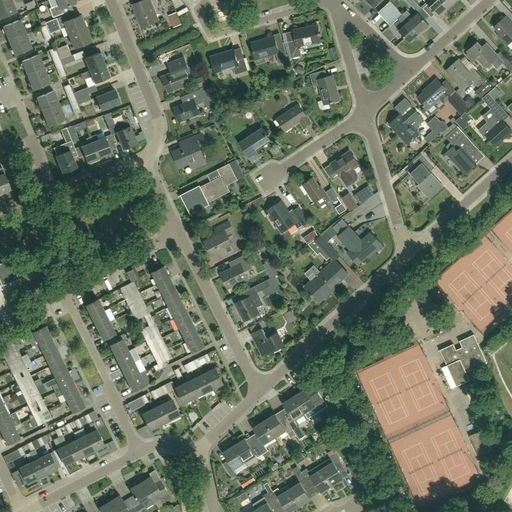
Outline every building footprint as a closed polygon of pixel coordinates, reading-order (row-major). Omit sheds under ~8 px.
[(14,4),(12,0),(0,0),(0,17),(16,11),(14,4)] [(74,0),(56,0),(59,5),(49,9),(53,18),(64,13),(62,8),(76,3),(74,0)] [(141,27),(158,20),(150,0),(144,0),(133,5),(141,27)] [(421,8),(413,0),(405,0),(418,13),(418,14),(416,12),(412,16),(407,11),(403,15),(419,34),(424,30),(426,31),(430,27),(429,26),(429,25),(425,20),(430,16),(421,7),(421,8)] [(448,8),(441,0),(423,0),(438,16),(448,8)] [(410,43),(419,34),(403,15),(390,1),(378,13),(383,19),(389,13),(392,17),(389,20),(393,24),(398,19),(404,26),(399,31),(410,43)] [(81,15),(64,22),(69,35),(86,28),(81,15)] [(173,28),(176,27),(181,25),(177,16),(172,18),(170,19),(173,28)] [(502,35),(500,37),(507,45),(511,41),(511,24),(505,17),(494,27),(502,35)] [(26,33),(23,27),(20,19),(3,26),(6,33),(9,40),(12,47),(15,54),(31,47),(29,40),(26,33)] [(56,19),(45,23),(46,25),(49,34),(61,29),(56,19)] [(42,27),(40,28),(42,32),(46,42),(51,40),(52,39),(49,34),(46,25),(42,27)] [(321,42),(318,25),(293,30),(295,40),(287,41),(291,58),(301,56),(299,46),(321,42)] [(86,28),(69,35),(75,48),(91,41),(86,28)] [(253,50),(256,59),(257,65),(266,62),(265,56),(276,53),(279,63),(288,60),(283,43),(276,45),(274,37),(252,44),(254,50),(253,50)] [(467,51),(468,53),(466,55),(472,62),(477,58),(486,68),(486,69),(488,71),(494,65),(497,68),(504,62),(486,43),(481,48),(477,43),(467,51)] [(67,45),(55,49),(60,60),(71,56),(67,45)] [(55,48),(49,50),(54,63),(56,67),(60,78),(66,76),(62,66),(60,60),(55,49),(55,48)] [(235,75),(248,71),(244,58),(237,60),(234,49),(210,56),(215,72),(233,67),(235,75)] [(100,53),(85,59),(90,70),(90,71),(105,65),(100,53)] [(45,68),(42,62),(39,55),(22,61),(25,69),(28,75),(31,82),(34,89),(50,82),(47,75),(45,68)] [(71,56),(60,60),(62,66),(75,60),(73,55),(71,56)] [(161,77),(168,93),(190,83),(184,68),(188,67),(184,57),(167,64),(171,73),(161,77)] [(485,81),(481,77),(473,68),(469,71),(458,59),(447,69),(456,80),(457,79),(460,82),(458,85),(462,89),(472,80),(479,87),(485,81)] [(83,80),(92,77),(95,83),(110,77),(105,65),(90,71),(90,70),(81,74),(83,80)] [(326,70),(310,74),(311,77),(313,83),(314,86),(319,85),(324,100),(318,102),(319,106),(319,107),(320,108),(321,109),(323,110),(326,110),(330,108),(329,103),(340,100),(333,75),(328,77),(326,70)] [(419,101),(427,110),(439,99),(444,104),(448,101),(446,99),(451,95),(436,78),(427,87),(428,89),(419,97),(421,100),(419,101)] [(485,82),(479,88),(486,94),(492,88),(485,82)] [(94,85),(73,93),(75,99),(88,94),(97,90),(94,85)] [(199,88),(200,89),(189,94),(192,100),(174,108),(180,121),(200,113),(196,104),(206,101),(211,98),(206,86),(199,88)] [(96,97),(101,110),(120,103),(115,90),(96,97)] [(40,105),(43,112),(46,118),(49,125),(65,119),(62,112),(59,105),(57,98),(54,91),(37,98),(40,105)] [(448,101),(461,116),(470,108),(455,91),(451,95),(446,99),(448,101)] [(503,109),(495,100),(488,93),(482,98),(489,106),(497,115),(503,109)] [(88,94),(75,99),(77,105),(91,100),(88,94)] [(277,119),(285,131),(300,122),(304,128),(312,123),(300,104),(277,119)] [(401,114),(389,124),(407,144),(419,134),(415,129),(424,121),(412,108),(403,116),(401,114)] [(109,113),(103,115),(108,127),(114,124),(109,113)] [(485,137),(486,135),(496,146),(511,131),(511,130),(502,120),(501,121),(496,116),(479,130),(485,137)] [(109,128),(109,130),(111,136),(117,133),(123,148),(136,143),(127,119),(120,122),(114,124),(108,127),(109,128)] [(442,133),(443,133),(449,127),(448,126),(443,121),(440,121),(435,125),(441,132),(442,133)] [(66,128),(72,143),(79,140),(75,130),(85,126),(83,122),(73,126),(66,128)] [(470,156),(478,149),(463,132),(458,126),(457,126),(454,123),(449,127),(443,133),(446,137),(445,137),(450,143),(446,147),(449,150),(447,152),(449,155),(447,156),(455,165),(456,164),(465,174),(477,163),(470,156)] [(61,130),(67,145),(72,143),(66,128),(61,130)] [(239,143),(252,162),(260,157),(256,151),(270,141),(262,128),(239,143)] [(435,128),(424,138),(428,143),(440,133),(435,128)] [(186,147),(182,149),(173,152),(179,167),(189,163),(194,161),(197,166),(206,162),(202,154),(201,155),(196,145),(199,144),(205,142),(201,134),(184,141),(186,147)] [(91,137),(100,158),(112,153),(105,136),(98,139),(96,135),(91,137)] [(88,163),(88,162),(88,164),(99,160),(98,158),(100,158),(91,137),(86,139),(87,141),(80,144),(88,163)] [(72,158),(67,145),(61,147),(60,145),(54,148),(63,172),(76,167),(72,158)] [(345,184),(348,182),(350,185),(355,182),(357,180),(358,178),(358,175),(357,173),(354,168),(359,164),(350,151),(331,164),(340,176),(341,177),(345,184)] [(444,186),(431,171),(435,167),(423,154),(413,162),(418,167),(411,174),(420,184),(418,185),(430,199),(444,186)] [(236,160),(228,164),(218,169),(222,176),(198,188),(199,189),(194,192),(193,189),(181,195),(189,212),(230,192),(226,186),(230,184),(238,180),(237,180),(245,176),(236,160)] [(2,168),(0,169),(0,193),(11,189),(4,172),(2,168)] [(316,202),(320,208),(330,200),(331,201),(338,197),(332,188),(325,192),(321,186),(319,187),(313,177),(302,185),(314,203),(316,202)] [(362,190),(354,195),(360,204),(368,199),(362,190)] [(349,193),(342,198),(350,211),(358,206),(349,193)] [(281,201),(266,211),(273,221),(274,220),(282,232),(296,223),(299,228),(303,225),(304,225),(309,222),(299,207),(294,210),(295,212),(290,215),(281,201)] [(342,203),(335,208),(339,214),(346,209),(342,203)] [(215,229),(218,235),(205,242),(211,256),(218,252),(222,259),(236,252),(226,232),(233,229),(229,222),(215,229)] [(369,258),(375,252),(383,245),(371,232),(362,241),(349,227),(338,237),(350,251),(348,253),(358,264),(367,256),(369,258)] [(261,238),(253,235),(251,242),(259,245),(261,238)] [(336,260),(340,256),(320,235),(314,240),(308,244),(318,255),(322,250),(329,258),(330,257),(334,261),(305,287),(320,303),(331,293),(330,292),(349,275),(336,260)] [(232,267),(220,273),(228,289),(248,278),(245,271),(252,267),(246,254),(242,256),(230,262),(232,267)] [(0,285),(1,284),(2,286),(19,279),(11,259),(0,263),(0,285)] [(163,267),(151,273),(157,284),(169,278),(163,267)] [(132,270),(126,273),(131,283),(133,282),(137,280),(132,270)] [(257,293),(271,286),(278,283),(275,276),(253,287),(257,293)] [(175,289),(169,278),(157,284),(162,296),(175,289)] [(138,291),(133,282),(129,284),(133,293),(138,291)] [(128,295),(124,286),(119,289),(124,297),(128,295)] [(180,301),(175,289),(162,296),(168,307),(180,301)] [(257,298),(254,293),(235,303),(244,321),(259,313),(256,307),(263,304),(259,297),(257,298)] [(140,306),(145,304),(140,295),(136,297),(140,306)] [(86,305),(92,317),(104,311),(98,299),(86,305)] [(288,301),(283,299),(280,306),(285,308),(288,301)] [(126,302),(131,311),(135,309),(131,300),(126,302)] [(186,312),(180,301),(168,307),(174,318),(186,312)] [(146,307),(145,304),(140,306),(145,315),(149,313),(146,307)] [(140,318),(135,309),(131,311),(135,320),(140,318)] [(92,317),(97,328),(109,322),(104,311),(92,317)] [(192,323),(186,312),(174,318),(179,329),(192,323)] [(147,319),(151,328),(156,326),(151,317),(147,319)] [(252,332),(250,333),(262,357),(284,346),(277,332),(267,337),(262,328),(266,326),(263,321),(255,325),(258,330),(252,332)] [(109,322),(97,328),(103,339),(115,333),(109,322)] [(197,334),(192,323),(179,329),(185,340),(197,334)] [(46,326),(27,335),(30,341),(37,338),(39,344),(52,338),(46,326)] [(156,326),(151,328),(156,337),(160,335),(156,326)] [(149,337),(145,328),(144,328),(140,330),(145,339),(149,337)] [(123,334),(109,341),(111,344),(110,345),(116,356),(128,350),(123,339),(125,338),(123,334)] [(197,334),(185,340),(191,352),(203,346),(197,334)] [(453,343),(440,350),(457,386),(470,380),(467,372),(487,362),(474,334),(460,341),(464,349),(457,352),(453,343)] [(57,349),(52,338),(39,344),(45,355),(57,349)] [(158,342),(163,351),(167,349),(165,345),(163,340),(158,342)] [(147,343),(151,352),(156,350),(151,341),(147,343)] [(14,342),(8,345),(7,345),(13,357),(20,353),(14,342)] [(7,345),(5,346),(0,349),(6,360),(13,357),(7,345)] [(63,360),(57,349),(45,355),(50,366),(63,360)] [(172,358),(167,349),(163,351),(167,360),(172,358)] [(116,356),(122,367),(134,361),(128,350),(116,356)] [(160,359),(156,350),(151,352),(156,361),(160,359)] [(13,357),(18,368),(25,365),(20,353),(13,357)] [(13,357),(6,360),(11,371),(18,368),(13,357)] [(68,371),(63,360),(50,366),(56,378),(68,371)] [(122,367),(127,379),(139,373),(134,361),(122,367)] [(162,362),(153,366),(156,371),(164,366),(162,362)] [(18,368),(20,372),(21,371),(24,376),(23,377),(24,379),(31,376),(25,365),(18,368)] [(18,368),(11,371),(17,383),(24,379),(23,377),(21,378),(19,373),(20,372),(18,368)] [(222,384),(214,368),(204,373),(212,389),(222,384)] [(58,382),(61,389),(74,383),(68,371),(56,378),(44,383),(47,388),(52,386),(58,382)] [(139,373),(127,379),(133,390),(145,384),(139,373)] [(202,394),(212,389),(204,373),(195,378),(202,394)] [(31,376),(24,379),(29,391),(36,387),(31,376)] [(193,398),(202,394),(195,378),(185,382),(193,398)] [(24,379),(17,383),(22,394),(29,391),(24,379)] [(183,403),(193,398),(185,382),(175,387),(183,403)] [(79,394),(74,383),(61,389),(55,392),(57,397),(64,394),(67,400),(79,394)] [(305,389),(294,396),(305,413),(315,406),(317,408),(319,412),(328,406),(315,386),(306,392),(305,389)] [(29,391),(35,401),(36,400),(36,401),(42,398),(36,387),(29,391)] [(29,391),(22,394),(28,405),(34,402),(33,402),(35,401),(29,391)] [(85,406),(79,394),(67,400),(73,412),(85,406)] [(0,405),(3,404),(3,403),(9,400),(6,395),(0,398),(0,397),(0,405)] [(305,413),(294,396),(283,403),(290,415),(285,418),(292,429),(298,426),(294,420),(305,413)] [(42,398),(36,401),(41,410),(39,411),(40,413),(47,410),(42,398)] [(169,420),(179,415),(171,399),(161,404),(169,420)] [(34,402),(28,405),(33,416),(40,413),(39,411),(38,412),(34,402)] [(0,405),(0,419),(9,415),(3,404),(0,405)] [(169,420),(161,404),(152,409),(160,425),(169,420)] [(160,425),(152,409),(142,414),(150,430),(160,425)] [(47,410),(40,413),(45,423),(52,419),(47,410)] [(40,413),(33,416),(38,426),(45,423),(40,413)] [(292,429),(285,418),(280,422),(275,414),(264,421),(275,438),(285,431),(287,433),(292,429)] [(0,419),(0,427),(2,432),(14,426),(9,415),(0,419)] [(275,438),(264,421),(253,428),(261,440),(255,443),(262,454),(268,451),(264,445),(275,438)] [(14,426),(2,432),(8,443),(20,437),(14,426)] [(86,435),(94,451),(104,446),(96,430),(86,435)] [(37,439),(41,446),(48,443),(45,435),(41,437),(37,439)] [(86,435),(77,439),(85,455),(86,458),(96,453),(94,451),(86,435)] [(75,460),(85,455),(77,439),(67,444),(75,460)] [(245,462),(255,455),(257,458),(262,454),(255,443),(250,447),(245,439),(234,446),(245,462)] [(65,465),(75,460),(67,444),(57,449),(65,465)] [(245,462),(234,446),(223,453),(228,461),(223,464),(231,478),(237,474),(236,473),(247,466),(245,462)] [(330,459),(320,465),(320,466),(322,468),(321,469),(332,485),(343,478),(338,470),(343,467),(335,453),(334,452),(328,456),(330,458),(330,459)] [(42,453),(38,455),(39,458),(47,474),(57,469),(49,453),(44,456),(42,453)] [(47,474),(39,458),(29,463),(37,479),(47,474)] [(37,479),(29,463),(19,468),(27,483),(37,479)] [(307,470),(302,473),(304,476),(311,487),(316,484),(321,492),(332,485),(321,469),(322,468),(320,466),(320,465),(309,472),(307,470)] [(293,486),(289,489),(299,506),(310,499),(310,498),(305,491),(311,487),(304,476),(301,473),(297,476),(299,479),(298,480),(292,484),(293,486)] [(144,481),(140,483),(149,497),(152,502),(159,498),(161,497),(168,493),(160,480),(155,483),(151,476),(144,481)] [(252,476),(240,483),(244,489),(256,482),(252,476)] [(269,494),(273,491),(267,482),(263,484),(268,492),(269,494)] [(134,495),(129,499),(137,511),(145,507),(146,509),(153,504),(152,502),(149,497),(140,483),(137,485),(130,489),(134,495)] [(288,511),(299,506),(289,489),(287,486),(279,490),(278,488),(273,491),(269,494),(271,497),(278,508),(283,504),(288,511)] [(256,509),(257,511),(273,511),(278,508),(271,497),(269,494),(268,492),(263,496),(265,500),(267,503),(256,509)] [(136,511),(137,511),(129,499),(124,501),(120,495),(109,501),(115,511),(136,511)] [(101,511),(115,511),(109,501),(99,508),(101,511)]
